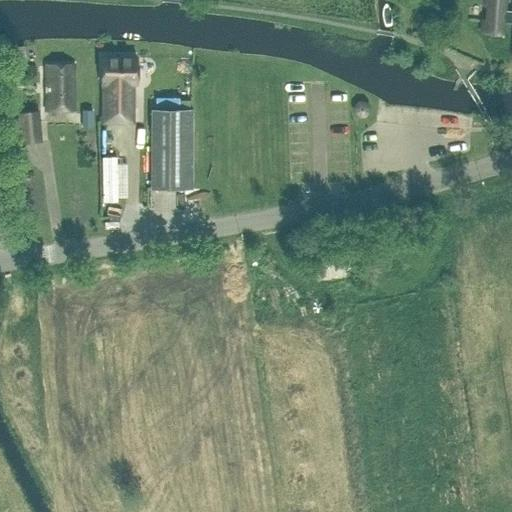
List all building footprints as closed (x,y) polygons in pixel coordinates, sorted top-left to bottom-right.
[(511,11),(503,11),(503,0),(483,0),(483,5),(487,5),(486,19),(482,19),(480,32),(501,34),(502,21),(511,22),(511,11)] [(136,58),(100,58),(100,84),(104,84),(103,121),(130,121),(130,84),(136,84),(136,58)] [(73,111),(73,65),(46,64),(46,111),(73,111)] [(191,109),(150,109),(150,189),(191,189),(191,109)] [(40,142),(37,112),(15,113),(17,144),(40,142)] [(258,283),(243,284),(244,306),(260,305),(258,283)]
